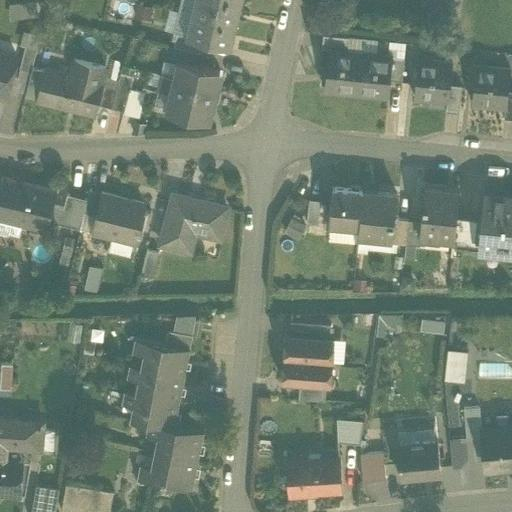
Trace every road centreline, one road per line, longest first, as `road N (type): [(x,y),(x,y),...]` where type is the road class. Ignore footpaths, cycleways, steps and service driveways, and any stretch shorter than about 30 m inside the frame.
road 1 (residential): [(264,145),(234,511)]
road 2 (residential): [(0,152),(264,145)]
road 3 (residential): [(264,145),(511,159)]
road 4 (residential): [(264,145),(296,0)]
